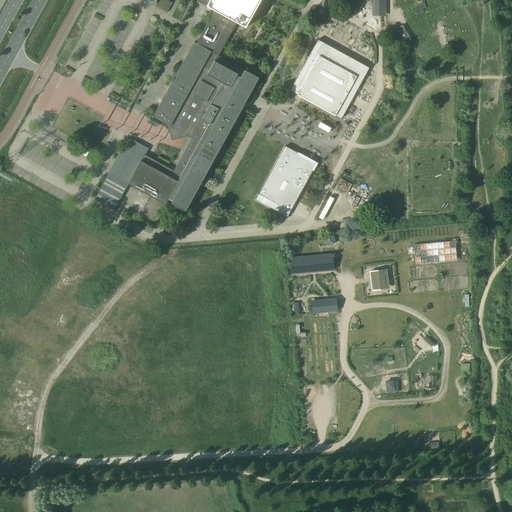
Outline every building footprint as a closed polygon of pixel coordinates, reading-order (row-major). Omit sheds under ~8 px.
[(110,172),(96,197),(116,208),(130,183),(167,203),(170,198),(174,200),(172,202),(186,210),(199,187),(197,186),(200,179),(202,181),(244,107),(247,100),(260,77),(220,55),(238,22),(247,27),(262,0),(198,0),(216,9),(198,42),(195,41),(154,115),(170,125),(171,125),(175,137),(189,133),(194,136),(175,170),(146,153),(149,147),(130,136),(110,172)] [(168,0),(159,0),(156,7),(167,13),(173,2),(168,0)] [(382,0),(372,0),(373,16),(383,16),(382,0)] [(411,40),(402,24),(393,30),(403,45),(411,40)] [(354,59),(349,68),(322,52),(326,44),(318,39),(290,91),(297,95),(298,95),(302,97),(304,98),(305,99),(306,99),(312,102),(313,103),(312,103),(313,103),(313,104),(313,103),(319,107),(320,107),(320,108),(320,107),(327,111),(327,112),(328,111),(334,115),(335,115),(335,116),(335,115),(341,119),(342,118),(336,115),(345,98),(347,94),(352,86),(353,84),(359,87),(358,87),(353,84),(356,78),(362,81),(369,68),(354,59)] [(297,152),(285,146),(259,194),(256,199),(279,212),(288,217),(312,172),(313,171),(314,171),(313,171),(317,164),(305,157),(298,153),(298,152),(298,153),(297,152)] [(171,215),(179,219),(182,214),(174,209),(171,215)] [(377,245),(373,256),(387,262),(391,251),(377,245)] [(332,255),(290,258),(292,273),(320,271),(334,270),(333,262),(332,255)] [(322,301),(312,301),(313,313),(337,311),(337,305),(336,299),(322,301)] [(435,343),(426,335),(423,339),(432,347),(435,343)] [(394,380),(386,381),(387,393),(398,392),(397,381),(394,381),(394,380)]
